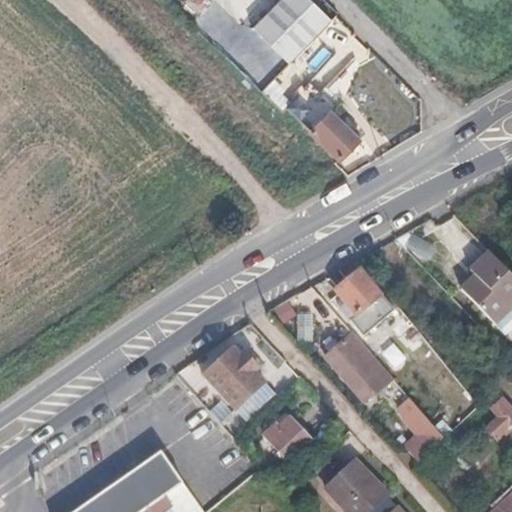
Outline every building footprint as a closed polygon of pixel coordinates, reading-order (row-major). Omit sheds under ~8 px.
[(311,0),(280,0),(253,27),(289,63),(331,20),(311,0)] [(311,93),(285,68),(278,74),(305,100),(311,93)] [(358,139),(331,111),(310,131),(338,159),(358,139)] [(511,308),(511,278),(487,253),(468,273),(473,278),(460,291),(495,325),(511,308)] [(340,273),(330,280),(338,289),(335,291),(346,303),(340,307),(351,321),(381,297),(361,271),(347,282),(340,273)] [(415,328),(398,309),(388,317),(404,337),(415,328)] [(392,379),(353,333),(326,356),(366,401),(392,379)] [(236,348),(205,376),(234,409),(266,381),(236,348)] [(422,435),(401,455),(414,469),(444,439),(401,389),(389,399),(401,413),(403,412),(422,435)] [(511,407),(503,399),(492,410),(497,417),(486,427),(497,439),(511,425),(511,407)] [(271,428),(265,434),(289,458),(310,439),(291,417),(275,432),(271,428)] [(161,453),(77,511),(147,511),(184,486),(161,453)] [(357,460),(326,488),(348,511),(367,511),(388,493),(357,460)] [(204,511),(184,486),(147,511),(204,511)] [(511,511),(511,490),(490,511),(511,511)] [(404,511),(396,503),(386,511),(404,511)]
